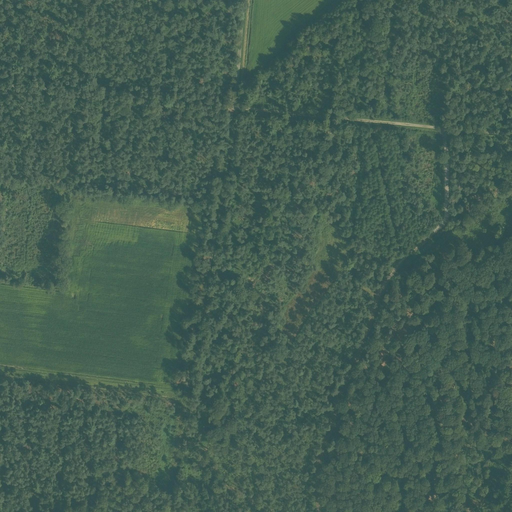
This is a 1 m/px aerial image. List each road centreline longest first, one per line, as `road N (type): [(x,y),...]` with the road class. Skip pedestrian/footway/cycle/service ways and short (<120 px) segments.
road 1 (track): [(444,123),(446,217),(382,284),(318,458),(318,511)]
road 2 (unclassified): [(242,0),(235,106),(0,84)]
road 3 (track): [(235,106),(179,421)]
road 4 (track): [(235,106),(511,131)]
